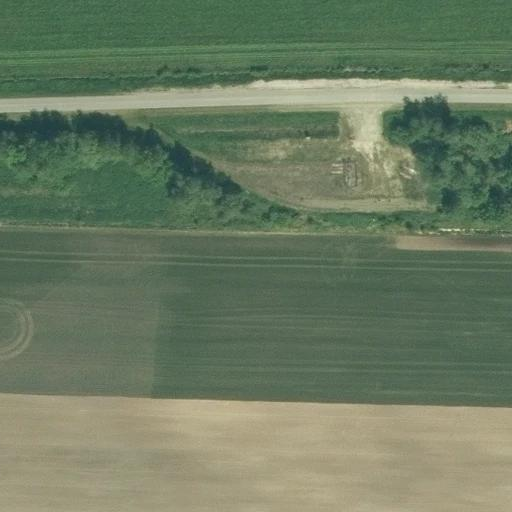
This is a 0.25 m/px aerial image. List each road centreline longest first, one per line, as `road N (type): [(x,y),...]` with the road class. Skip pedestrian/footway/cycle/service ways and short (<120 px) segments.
road 1 (unclassified): [(511,90),(0,97)]
road 2 (track): [(54,96),(242,170),(334,168)]
